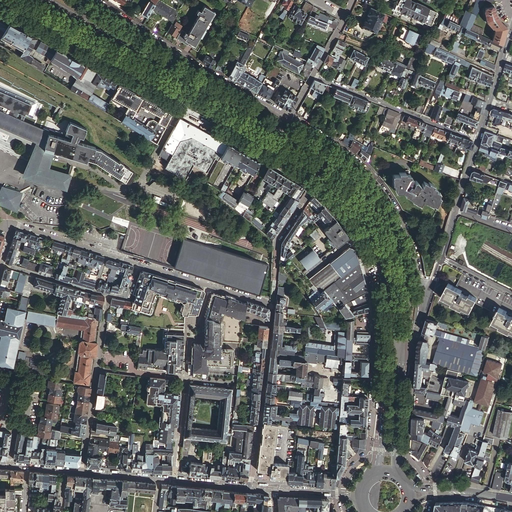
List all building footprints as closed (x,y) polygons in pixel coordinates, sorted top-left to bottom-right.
[(150,0),(150,1),(149,0),(141,13),(147,17),(152,8),(157,0),(150,0)] [(177,12),(157,0),(152,8),(173,20),(177,12)] [(283,18),(292,1),(290,0),(286,0),(287,0),(286,0),(283,0),(282,3),(284,4),(283,6),(285,7),(283,11),(281,16),(283,18)] [(431,25),(436,12),(426,7),(426,6),(417,2),(416,3),(410,0),(398,0),(395,9),(431,25)] [(473,24),(481,5),(483,0),(469,0),(459,24),(461,25),(471,29),(473,24)] [(311,11),(313,5),(304,1),(300,10),(306,13),(307,9),(311,11)] [(300,23),(306,13),(300,10),(299,9),(299,8),(294,5),(288,16),(300,23)] [(306,21),(324,29),(325,26),(326,24),(327,25),(335,28),(338,23),(337,19),(333,17),(328,19),(324,17),(323,15),(319,13),(319,14),(316,13),(315,11),(316,7),(313,5),(311,11),(306,21)] [(198,10),(196,13),(199,15),(197,17),(189,32),(188,34),(185,32),(181,30),(176,38),(187,44),(188,42),(194,45),(213,12),(204,6),(200,11),(198,10)] [(498,17),(497,16),(497,14),(495,11),(494,9),(494,6),(486,7),(485,8),(485,10),(485,11),(487,21),(493,27),(495,29),(492,39),(502,44),(504,37),(507,27),(506,26),(504,25),(503,23),(501,22),(501,21),(499,19),(498,17)] [(371,7),(367,14),(369,15),(366,21),(365,20),(362,26),(376,32),(384,13),(371,7)] [(136,19),(143,23),(147,17),(141,13),(140,12),(136,19)] [(459,24),(449,19),(448,19),(444,17),(441,22),(440,23),(438,27),(441,28),(443,24),(458,31),(461,25),(459,24)] [(2,20),(0,18),(0,24),(1,25),(0,27),(0,28),(4,32),(9,23),(2,20)] [(173,20),(167,30),(175,35),(181,25),(173,20)] [(4,32),(0,38),(22,50),(31,36),(24,32),(9,23),(4,32)] [(413,44),(418,33),(409,29),(406,28),(406,27),(402,25),(400,29),(401,30),(398,37),(404,39),(404,40),(405,41),(406,42),(408,43),(409,44),(411,44),(412,44),(413,44)] [(461,33),(476,39),(478,34),(462,26),(458,34),(460,35),(461,33)] [(477,26),(475,31),(478,33),(481,34),(484,29),(477,26)] [(247,40),(250,33),(239,29),(236,35),(247,40)] [(271,38),(260,32),(257,37),(258,37),(264,40),(269,42),(271,38)] [(485,43),(487,45),(490,39),(478,34),(476,39),(485,43)] [(458,43),(460,37),(457,36),(450,50),(456,52),(460,44),(458,43)] [(340,53),(345,43),(338,39),(332,49),(340,53)] [(438,47),(440,43),(431,39),(429,43),(438,47)] [(487,45),(500,50),(502,45),(501,44),(490,39),(487,45)] [(315,64),(325,47),(316,44),(309,57),(307,57),(306,60),(312,63),(315,64)] [(252,49),(248,46),(248,47),(240,61),(239,63),(243,65),(252,49)] [(356,61),(362,50),(353,46),(352,48),(353,49),(349,57),(356,61)] [(456,56),(451,54),(448,52),(437,47),(436,50),(435,49),(433,55),(453,64),(454,61),(456,56)] [(292,54),(292,53),(283,49),(281,52),(278,58),(277,60),(299,72),(303,64),(287,55),(288,52),(292,54)] [(72,58),(57,50),(50,62),(69,72),(76,78),(84,65),(72,58)] [(366,51),(362,50),(356,61),(364,65),(368,56),(364,54),(366,51)] [(481,60),(481,59),(484,53),(479,51),(476,57),(481,60)] [(323,62),(324,62),(329,65),(330,65),(333,59),(336,60),(337,59),(333,57),(334,55),(329,53),(328,54),(323,62)] [(389,72),(393,63),(394,60),(392,59),(391,62),(389,61),(391,57),(384,54),(382,58),(378,67),(389,72)] [(205,55),(201,61),(203,62),(204,63),(205,64),(210,66),(211,67),(214,60),(205,55)] [(338,56),(338,57),(337,59),(336,60),(333,59),(330,65),(339,69),(339,71),(340,72),(346,60),(338,56)] [(414,71),(419,59),(411,56),(406,65),(406,68),(414,71)] [(470,62),(465,60),(456,56),(454,61),(459,63),(468,67),(470,62)] [(495,65),(481,59),(481,60),(479,63),(493,69),(495,65)] [(242,66),(243,65),(239,63),(240,61),(239,60),(238,62),(237,61),(234,65),(232,63),(229,68),(232,70),(228,76),(235,80),(242,66)] [(311,66),(312,63),(306,60),(304,66),(310,69),(311,66)] [(459,63),(454,61),(453,64),(448,75),(453,78),(459,63)] [(225,66),(219,62),(215,69),(221,73),(225,66)] [(401,77),(404,71),(405,68),(393,63),(389,72),(401,77)] [(95,87),(102,74),(84,65),(76,78),(70,89),(87,101),(91,94),(95,87)] [(242,66),(235,80),(249,88),(254,78),(249,75),(243,72),(245,68),(242,66)] [(301,74),(307,78),(311,71),(305,67),(301,74)] [(492,80),(494,76),(487,74),(487,73),(471,67),(468,78),(477,81),(479,75),(492,80)] [(417,83),(420,75),(421,74),(414,71),(406,68),(405,68),(404,71),(406,72),(415,76),(411,85),(415,87),(417,83)] [(112,96),(119,84),(111,80),(102,74),(95,87),(99,89),(100,86),(104,87),(106,84),(108,85),(107,88),(109,90),(107,93),(112,96)] [(254,78),(249,88),(256,92),(264,77),(260,75),(257,80),(255,78),(254,78)] [(432,89),(432,88),(435,82),(435,81),(420,75),(417,83),(432,89)] [(491,86),(492,80),(479,75),(477,81),(478,81),(491,86)] [(305,81),(298,77),(294,85),(301,88),(305,81)] [(406,79),(401,77),(391,102),(394,103),(397,95),(396,94),(399,86),(403,88),(405,82),(406,79)] [(322,91),(326,84),(314,80),(310,87),(321,93),(322,91)] [(459,90),(460,88),(452,84),(452,83),(451,82),(450,84),(445,82),(444,84),(454,88),(459,90)] [(129,106),(136,93),(119,84),(112,96),(112,97),(129,106)] [(351,94),(326,84),(322,91),(329,94),(330,91),(334,92),(333,95),(348,101),(351,94)] [(444,85),(442,84),(438,93),(439,94),(450,98),(454,89),(444,85)] [(0,124),(38,141),(39,136),(40,134),(41,131),(50,133),(70,139),(76,141),(77,139),(78,136),(81,137),(84,130),(85,129),(70,122),(66,131),(71,133),(70,136),(61,132),(60,133),(55,130),(54,131),(49,129),(48,130),(24,119),(26,113),(28,114),(34,102),(0,87),(0,124)] [(296,96),(298,93),(292,90),(291,93),(287,90),(287,91),(285,89),(283,93),(279,91),(273,101),(279,104),(283,107),(288,109),(290,108),(292,104),(293,104),(297,96),(296,96)] [(454,89),(450,98),(458,101),(461,93),(459,92),(454,89)] [(478,95),(477,98),(483,101),(486,94),(479,91),(477,95),(478,95)] [(497,99),(510,103),(510,101),(511,96),(498,91),(496,96),(497,99)] [(155,145),(157,143),(162,133),(167,123),(170,119),(173,114),(163,108),(136,93),(129,106),(120,122),(155,145)] [(483,101),(477,98),(472,96),(465,93),(462,100),(469,103),(470,102),(474,104),(473,107),(475,107),(473,115),(470,114),(468,117),(478,121),(480,113),(482,113),(483,109),(486,101),(483,101)] [(87,101),(104,111),(108,104),(91,94),(87,101)] [(370,102),(351,94),(348,101),(347,104),(349,105),(362,110),(363,110),(366,111),(370,102)] [(433,106),(429,117),(436,120),(442,106),(435,103),(433,106)] [(421,114),(424,107),(418,104),(415,111),(421,114)] [(399,113),(388,108),(386,113),(382,122),(394,127),(399,113)] [(492,109),(491,113),(502,117),(504,111),(494,108),(492,109)] [(470,114),(458,109),(457,112),(468,117),(470,114)] [(511,113),(504,111),(502,117),(511,120),(511,113)] [(448,112),(443,123),(450,125),(453,118),(448,116),(449,113),(448,112)] [(468,117),(457,112),(454,118),(458,120),(464,122),(465,122),(468,117)] [(419,121),(404,115),(401,121),(405,122),(405,123),(416,127),(419,121)] [(182,119),(179,117),(178,120),(179,124),(176,128),(174,126),(174,127),(159,155),(169,161),(165,168),(186,179),(193,166),(207,173),(207,172),(211,174),(220,157),(227,144),(188,122),(187,124),(183,122),(182,119)] [(478,121),(468,117),(465,122),(466,123),(476,127),(478,121)] [(426,124),(419,121),(416,127),(420,129),(420,130),(423,131),(423,130),(424,130),(426,124)] [(434,127),(426,124),(424,130),(423,130),(423,131),(431,134),(434,127)] [(0,130),(34,145),(36,142),(0,126),(0,130)] [(449,133),(434,127),(431,134),(431,135),(446,141),(446,140),(449,133)] [(40,134),(39,136),(38,141),(37,142),(28,162),(29,163),(26,175),(64,186),(67,174),(47,168),(52,151),(53,149),(87,159),(88,157),(92,158),(91,160),(95,162),(104,167),(112,173),(117,176),(125,181),(132,171),(123,165),(123,164),(119,161),(118,162),(101,150),(95,148),(95,147),(87,145),(76,141),(70,139),(50,133),(41,131),(40,134)] [(342,142),(349,146),(353,137),(354,134),(348,131),(342,142)] [(484,134),(484,136),(494,139),(495,134),(485,131),(484,134)] [(449,133),(446,140),(457,144),(460,137),(449,133)] [(494,139),(484,136),(482,140),(481,145),(492,149),(493,147),(491,146),(494,139)] [(349,146),(358,154),(362,144),(353,139),(354,138),(353,137),(349,146)] [(473,142),(460,137),(457,144),(456,148),(461,150),(463,146),(469,148),(471,149),(473,142)] [(362,144),(358,154),(365,161),(373,142),(371,141),(370,144),(369,144),(367,147),(362,144)] [(503,147),(505,147),(505,146),(495,142),(493,147),(492,149),(498,151),(502,153),(503,147)] [(226,160),(234,165),(241,151),(232,147),(227,144),(220,157),(226,160)] [(481,145),(479,151),(487,154),(486,158),(489,159),(491,153),(492,149),(481,145)] [(86,161),(87,159),(53,149),(52,151),(86,161)] [(242,170),(250,156),(245,153),(241,151),(234,165),(233,166),(235,167),(236,165),(238,166),(239,168),(242,170)] [(253,174),(260,162),(250,156),(242,170),(244,171),(246,170),(253,174)] [(207,181),(212,185),(226,160),(220,157),(211,174),(207,181)] [(421,160),(419,164),(420,164),(423,166),(434,170),(435,167),(428,164),(428,165),(426,164),(427,162),(421,160)] [(22,175),(65,188),(69,174),(67,174),(64,186),(26,175),(29,163),(28,162),(22,175)] [(435,167),(434,170),(440,173),(441,173),(443,165),(437,163),(435,167)] [(272,183),(278,172),(272,168),(269,167),(263,177),(269,181),(263,192),(266,193),(267,191),(272,183)] [(479,179),(495,184),(497,178),(475,170),(473,171),(471,178),(479,181),(479,179)] [(278,187),(284,176),(278,172),(272,183),(278,187)] [(405,174),(405,172),(398,172),(398,174),(393,175),(393,178),(392,178),(392,180),(392,183),(393,183),(393,187),(396,187),(396,191),(402,191),(404,193),(404,194),(411,198),(411,200),(420,205),(422,200),(431,205),(432,204),(435,206),(440,197),(437,195),(439,192),(435,190),(436,188),(433,186),(434,185),(429,182),(428,184),(423,181),(421,186),(419,185),(413,182),(412,181),(412,178),(409,178),(409,174),(408,174),(405,174)] [(287,192),(293,182),(292,180),(284,176),(278,187),(273,194),(272,197),(266,193),(261,201),(272,208),(275,203),(284,190),(287,192)] [(511,192),(511,194),(511,183),(501,179),(501,180),(499,185),(503,187),(504,187),(506,187),(507,187),(511,189),(511,192)] [(218,195),(222,199),(225,193),(224,192),(227,187),(229,184),(225,182),(221,190),(218,195)] [(290,195),(296,199),(297,197),(304,188),(293,182),(287,192),(286,193),(290,195)] [(0,200),(16,207),(21,193),(11,190),(6,188),(2,187),(0,191),(0,200)] [(248,205),(252,197),(243,192),(238,200),(248,205)] [(502,193),(499,192),(497,192),(492,209),(497,211),(502,193)] [(222,199),(234,208),(237,202),(238,201),(225,193),(222,199)] [(298,201),(296,199),(290,195),(286,201),(294,207),(295,206),(298,201)] [(313,196),(309,200),(319,210),(323,205),(318,201),(313,196)] [(477,214),(478,210),(468,206),(471,199),(465,197),(464,198),(461,209),(467,211),(467,210),(477,214)] [(0,202),(16,209),(16,207),(0,200),(0,202)] [(319,210),(309,200),(308,202),(317,212),(319,210)] [(293,208),(294,207),(286,201),(283,205),(292,211),(293,208)] [(20,208),(32,219),(37,214),(26,203),(20,208)] [(283,205),(281,209),(289,214),(292,211),(283,205)] [(323,205),(319,210),(317,212),(316,212),(319,216),(318,217),(319,218),(327,210),(324,206),(323,205)] [(304,208),(303,209),(310,218),(313,216),(305,207),(304,208)] [(242,215),(251,222),(253,218),(254,214),(246,208),(242,215)] [(281,209),(278,213),(286,219),(287,217),(289,214),(281,209)] [(295,221),(299,225),(306,219),(309,222),(312,219),(310,218),(303,209),(299,216),(295,221)] [(324,221),(331,215),(327,210),(319,218),(320,220),(321,218),(324,221)] [(489,218),(491,212),(484,210),(483,212),(481,211),(478,210),(477,214),(489,218)] [(127,235),(124,245),(173,259),(180,234),(133,221),(135,213),(129,211),(123,234),(127,235)] [(278,213),(275,217),(284,222),(286,219),(278,213)] [(58,224),(59,216),(38,215),(38,222),(58,224)] [(328,225),(335,219),(334,218),(331,215),(324,221),(326,223),(327,224),(328,225)] [(272,221),(281,227),(284,222),(275,217),(272,221)] [(251,222),(260,229),(263,226),(253,218),(251,222)] [(347,235),(335,219),(328,225),(324,229),(330,237),(336,245),(347,237),(347,235)] [(268,228),(276,233),(280,228),(281,227),(272,221),(268,227),(268,228)] [(294,233),(299,225),(295,221),(290,229),(294,233)] [(265,233),(272,239),(274,237),(276,233),(268,228),(269,229),(265,233)] [(13,237),(20,239),(22,233),(23,232),(16,229),(13,237)] [(294,233),(290,229),(289,230),(284,238),(289,241),(294,233)] [(308,235),(312,238),(314,240),(320,235),(315,229),(311,232),(308,235)] [(27,234),(25,240),(22,250),(31,253),(34,254),(35,249),(34,249),(36,243),(37,244),(39,237),(28,233),(27,234)] [(18,248),(20,239),(13,237),(10,246),(17,248),(18,248)] [(330,237),(327,239),(334,248),(336,245),(330,237)] [(270,265),(186,239),(177,268),(261,294),(270,265)] [(60,243),(53,241),(51,248),(58,250),(60,243)] [(66,245),(60,243),(58,250),(64,251),(66,245)] [(73,247),(66,245),(64,251),(69,253),(67,259),(62,257),(60,262),(63,263),(68,264),(68,263),(71,254),(73,247)] [(14,256),(17,248),(10,246),(7,255),(14,257),(14,256)] [(329,262),(340,276),(358,262),(356,254),(353,247),(349,246),(329,262)] [(81,250),(73,247),(71,254),(76,256),(73,264),(68,263),(68,264),(67,265),(70,266),(75,268),(77,261),(81,250)] [(298,258),(306,268),(319,256),(311,247),(298,258)] [(280,248),(280,257),(283,259),(285,262),(289,258),(285,254),(284,254),(286,250),(285,250),(280,248)] [(87,251),(81,250),(77,261),(83,263),(87,251)] [(93,253),(87,251),(83,263),(88,265),(93,253)] [(34,254),(31,253),(29,259),(34,261),(31,270),(37,272),(40,263),(42,256),(41,256),(38,255),(34,254)] [(98,255),(93,253),(88,265),(94,267),(95,264),(98,255)] [(14,257),(7,255),(5,262),(11,264),(12,263),(14,257)] [(104,257),(98,255),(95,264),(98,265),(98,263),(101,264),(104,257)] [(14,256),(14,257),(12,263),(19,265),(21,258),(14,256)] [(34,261),(29,259),(26,267),(26,269),(31,270),(34,261)] [(117,268),(119,263),(109,260),(106,261),(105,265),(112,267),(117,268)] [(123,273),(126,264),(119,262),(119,263),(117,268),(119,269),(119,271),(122,272),(123,273)] [(323,289),(340,276),(329,262),(308,279),(312,283),(320,292),(323,289)] [(358,262),(340,276),(323,289),(332,300),(338,307),(344,303),(351,299),(366,291),(364,282),(361,272),(360,266),(358,262)] [(37,272),(49,276),(51,270),(48,269),(49,266),(40,263),(37,272)] [(51,270),(49,276),(62,280),(64,275),(66,269),(67,265),(68,264),(63,263),(62,268),(60,267),(60,271),(61,271),(60,274),(55,273),(55,271),(51,270)] [(133,266),(126,264),(123,273),(122,276),(126,278),(130,279),(131,275),(130,275),(133,266)] [(4,269),(0,282),(7,284),(11,269),(6,268),(4,269)] [(17,279),(20,272),(13,270),(10,277),(17,279)] [(183,314),(185,314),(198,315),(205,292),(204,290),(189,285),(175,281),(175,282),(167,280),(168,279),(153,274),(143,270),(140,272),(137,281),(140,283),(134,302),(132,302),(131,309),(139,311),(140,310),(151,314),(153,309),(150,308),(155,294),(156,293),(157,294),(159,293),(180,300),(181,302),(182,301),(183,303),(181,311),(183,314)] [(71,277),(70,282),(81,286),(83,280),(82,280),(85,273),(78,271),(76,278),(72,276),(71,277)] [(21,293),(27,274),(20,272),(17,279),(17,280),(16,283),(15,287),(14,291),(21,293)] [(126,278),(122,276),(122,277),(121,278),(120,282),(124,283),(125,284),(127,284),(128,284),(129,282),(125,281),(126,280),(126,278)] [(56,311),(57,311),(70,314),(71,309),(67,308),(70,297),(75,298),(77,290),(36,277),(33,286),(61,295),(56,311)] [(83,280),(81,286),(93,289),(96,279),(94,278),(93,281),(84,278),(83,280)] [(111,286),(110,290),(117,292),(118,288),(120,282),(113,281),(111,286)] [(109,293),(110,290),(111,286),(106,285),(107,282),(106,282),(104,282),(104,284),(99,283),(96,290),(109,293)] [(118,288),(126,290),(127,287),(124,286),(124,285),(124,283),(120,282),(118,288)] [(308,295),(315,308),(319,305),(322,308),(332,300),(323,289),(320,292),(312,283),(310,285),(311,285),(310,286),(313,289),(311,291),(310,292),(311,292),(308,295)] [(441,296),(470,311),(477,298),(469,294),(468,296),(461,292),(462,291),(448,284),(441,296)] [(0,286),(0,294),(4,295),(5,293),(8,294),(10,290),(5,288),(0,286)] [(77,290),(75,298),(75,300),(82,302),(84,292),(77,290)] [(367,295),(366,291),(351,299),(352,300),(354,299),(356,303),(357,303),(367,300),(367,295)] [(91,294),(84,292),(82,302),(88,304),(91,294)] [(189,374),(206,376),(208,363),(232,365),(234,350),(220,349),(220,343),(218,343),(219,321),(222,311),(244,318),(246,303),(230,298),(214,293),(211,294),(205,316),(206,319),(205,326),(204,348),(203,348),(202,348),(202,347),(200,344),(194,344),(194,346),(192,346),(190,362),(188,362),(187,372),(189,374)] [(96,302),(97,295),(91,294),(88,304),(88,306),(94,308),(95,306),(95,304),(96,302)] [(96,307),(102,308),(104,296),(97,295),(96,302),(101,303),(100,305),(96,304),(96,307)] [(277,296),(275,311),(281,312),(282,303),(285,303),(285,298),(283,297),(280,296),(277,296)] [(469,312),(470,311),(441,296),(441,298),(469,312)] [(21,297),(18,308),(26,310),(29,298),(21,297)] [(112,298),(110,305),(114,306),(113,307),(117,308),(119,299),(112,298)] [(125,300),(119,299),(117,308),(116,312),(122,313),(123,307),(125,300)] [(132,302),(125,300),(123,307),(131,309),(132,302)] [(268,308),(247,301),(246,309),(263,314),(262,317),(268,318),(269,311),(268,308)] [(345,316),(353,314),(352,313),(344,303),(338,307),(345,316)] [(97,319),(101,319),(102,308),(96,307),(95,306),(94,308),(94,312),(96,313),(96,316),(96,318),(97,319)] [(353,314),(359,313),(362,312),(369,311),(368,306),(361,308),(361,306),(358,307),(354,308),(355,310),(352,313),(353,314)] [(491,321),(511,331),(511,315),(511,316),(505,312),(506,310),(498,306),(491,321)] [(0,318),(0,334),(0,336),(0,363),(11,366),(12,366),(25,311),(7,307),(4,320),(0,318)] [(38,323),(40,313),(29,310),(27,320),(38,323)] [(91,356),(95,356),(97,343),(93,342),(97,319),(96,318),(94,318),(93,318),(88,317),(86,317),(83,316),(79,315),(75,315),(72,314),(70,314),(57,311),(56,316),(57,316),(55,326),(81,330),(84,330),(82,340),(79,343),(78,351),(81,354),(78,372),(75,371),(73,382),(89,384),(90,374),(89,373),(91,356)] [(275,311),(273,323),(285,324),(285,321),(281,320),(282,312),(281,312),(275,311)] [(49,325),(51,315),(40,313),(38,323),(49,325)] [(320,327),(326,327),(323,321),(321,318),(321,317),(320,317),(315,316),(320,327)] [(439,322),(427,318),(425,324),(423,331),(428,332),(429,333),(439,336),(468,344),(470,340),(439,331),(436,330),(437,326),(438,325),(441,326),(440,327),(446,329),(447,324),(439,322)] [(346,321),(345,339),(352,339),(353,319),(346,320),(346,321)] [(116,322),(108,321),(106,329),(115,331),(116,322)] [(340,356),(344,356),(345,339),(346,321),(323,321),(326,327),(335,328),(334,345),(305,341),(304,350),(340,356)] [(139,348),(141,327),(128,324),(121,323),(120,329),(127,331),(137,333),(137,336),(135,348),(139,348)] [(272,332),(281,333),(282,327),(284,328),(285,324),(273,323),(272,332)] [(298,331),(297,336),(298,336),(301,327),(294,326),(293,325),(285,324),(284,328),(284,330),(298,331)] [(266,338),(267,326),(259,326),(257,337),(266,338)] [(138,352),(136,369),(181,374),(183,372),(184,361),(181,361),(183,333),(168,332),(166,351),(143,349),(142,352),(138,352)] [(369,340),(370,332),(357,332),(356,340),(369,340)] [(489,337),(483,335),(479,348),(485,349),(489,337)] [(485,349),(479,348),(468,344),(439,336),(437,341),(439,342),(433,363),(434,363),(435,363),(436,364),(437,365),(437,366),(450,369),(477,377),(486,349),(485,349)] [(265,346),(266,338),(257,337),(256,344),(265,346)] [(427,340),(421,338),(420,341),(418,346),(417,360),(424,361),(425,348),(427,340)] [(272,339),(271,347),(282,349),(283,345),(282,345),(280,344),(280,340),(272,339)] [(349,359),(360,360),(368,361),(369,355),(353,355),(353,354),(352,354),(352,353),(351,353),(352,339),(345,339),(344,356),(343,359),(349,359)] [(284,344),(282,343),(282,345),(283,345),(282,349),(294,350),(294,351),(295,350),(296,346),(297,341),(296,340),(291,340),(290,345),(284,344)] [(264,357),(265,346),(256,344),(254,344),(253,349),(256,350),(256,352),(255,356),(264,357)] [(271,347),(270,356),(278,357),(278,353),(290,355),(293,355),(293,359),(304,360),(304,356),(293,354),(294,351),(294,350),(282,349),(271,347)] [(321,360),(325,361),(339,363),(339,362),(340,356),(304,351),(304,356),(304,360),(293,359),(292,358),(291,364),(296,365),(295,374),(301,375),(301,380),(302,380),(302,382),(301,382),(300,385),(314,387),(321,387),(321,386),(322,377),(305,375),(306,360),(319,362),(320,362),(320,361),(321,360)] [(487,353),(486,358),(502,364),(498,378),(500,378),(504,364),(506,358),(504,358),(487,353)] [(50,363),(57,364),(58,355),(56,355),(50,359),(50,363)] [(270,356),(268,372),(276,372),(278,357),(270,356)] [(343,362),(342,374),(355,375),(356,372),(349,371),(349,359),(343,359),(344,356),(340,356),(339,362),(343,362)] [(502,364),(486,358),(473,400),(490,405),(497,381),(499,382),(500,378),(498,378),(502,364)] [(368,376),(368,366),(368,361),(360,360),(360,366),(360,372),(361,372),(361,375),(368,376)] [(424,361),(417,360),(415,384),(422,385),(423,368),(437,369),(437,366),(437,365),(436,364),(435,363),(434,363),(433,363),(424,361)] [(339,363),(325,361),(323,372),(338,374),(339,363)] [(0,363),(0,372),(0,373),(5,374),(10,372),(10,370),(11,366),(0,363)] [(477,377),(450,369),(442,395),(450,396),(455,397),(470,400),(470,399),(477,377)] [(96,392),(94,406),(97,407),(99,407),(104,408),(104,407),(108,408),(110,409),(111,408),(112,409),(115,410),(116,410),(116,409),(119,406),(120,407),(121,406),(120,405),(120,401),(121,400),(121,399),(120,400),(117,396),(116,395),(116,396),(111,395),(112,391),(112,390),(111,390),(108,390),(107,389),(107,390),(103,389),(106,374),(99,372),(96,392)] [(267,379),(267,382),(275,382),(275,379),(284,379),(285,374),(282,373),(276,372),(268,372),(267,379)] [(162,379),(149,377),(148,385),(147,385),(146,388),(145,402),(159,404),(160,403),(162,405),(158,440),(159,440),(161,440),(172,441),(172,436),(174,425),(175,425),(177,425),(180,394),(163,392),(164,387),(164,382),(162,379)] [(349,384),(349,379),(342,378),(342,379),(342,384),(341,390),(341,395),(347,395),(348,384),(349,384)] [(60,389),(61,382),(48,380),(47,386),(49,387),(60,389)] [(491,405),(499,382),(497,381),(490,405),(491,405)] [(276,390),(277,390),(277,386),(275,386),(275,382),(267,382),(266,382),(266,389),(276,390)] [(231,389),(189,384),(188,394),(220,398),(216,430),(185,426),(184,437),(188,437),(197,438),(226,442),(231,389)] [(422,385),(415,384),(414,391),(427,393),(427,391),(428,387),(422,385)] [(75,421),(85,422),(86,417),(87,410),(88,404),(89,398),(90,391),(90,387),(78,385),(77,386),(76,391),(77,391),(76,392),(77,392),(73,420),(75,421)] [(60,396),(61,389),(60,389),(49,387),(48,393),(60,396)] [(317,394),(323,395),(324,391),(323,389),(323,388),(321,388),(321,387),(314,387),(313,394),(317,394)] [(322,402),(340,404),(341,395),(341,390),(324,389),(324,391),(323,395),(322,402)] [(440,401),(442,395),(428,392),(426,398),(440,401)] [(47,400),(59,403),(60,396),(48,393),(47,400)] [(264,402),(264,403),(275,404),(276,404),(277,397),(273,396),(265,395),(264,402)] [(358,414),(366,414),(367,397),(366,397),(361,396),(347,395),(341,395),(340,404),(339,423),(346,424),(349,424),(349,419),(342,419),(342,416),(346,416),(346,411),(358,411),(358,414)] [(454,403),(455,397),(450,396),(444,415),(449,417),(450,414),(454,403)] [(460,432),(470,400),(455,397),(454,403),(462,405),(463,403),(465,404),(460,417),(450,414),(449,417),(447,423),(456,426),(450,442),(449,441),(448,444),(445,450),(451,453),(456,443),(460,432)] [(258,406),(259,398),(252,398),(251,405),(258,406)] [(338,430),(339,423),(340,404),(322,402),(317,401),(310,401),(306,400),(301,400),(291,399),(290,404),(290,405),(298,406),(297,413),(289,412),(289,416),(292,416),(292,420),(297,420),(296,423),(311,425),(313,408),(320,409),(319,426),(333,428),(335,429),(336,430),(338,430)] [(488,412),(490,405),(473,400),(470,399),(468,406),(484,411),(488,412)] [(58,405),(46,402),(45,409),(57,411),(58,405)] [(264,403),(263,412),(274,414),(275,404),(264,403)] [(256,423),(258,406),(251,405),(248,405),(248,409),(251,409),(249,420),(247,420),(247,421),(249,422),(256,423)] [(468,406),(461,428),(469,430),(472,422),(480,424),(484,411),(468,406)] [(57,411),(45,409),(44,416),(55,418),(56,418),(57,411)] [(426,417),(440,421),(441,414),(414,409),(413,416),(420,416),(426,417)] [(493,434),(508,437),(511,417),(511,412),(498,410),(493,434)] [(262,422),(263,422),(269,423),(270,420),(273,420),(274,418),(287,420),(286,426),(290,427),(292,420),(292,416),(289,416),(274,414),(263,412),(262,422)] [(349,424),(366,425),(366,414),(358,414),(358,417),(358,419),(350,418),(349,419),(349,424)] [(442,421),(447,423),(449,417),(444,415),(441,414),(440,421),(442,421)] [(41,415),(40,422),(51,424),(53,424),(55,418),(44,416),(41,415)] [(425,427),(426,417),(420,416),(413,416),(413,430),(420,431),(424,432),(425,427)] [(238,420),(233,418),(231,429),(243,430),(246,430),(253,431),(253,426),(246,425),(237,424),(238,420)] [(60,430),(83,435),(85,422),(75,421),(74,427),(74,430),(70,429),(71,427),(60,424),(60,430)] [(39,427),(39,428),(49,430),(51,424),(40,422),(40,423),(39,423),(38,427),(39,427)] [(96,422),(95,431),(100,432),(115,434),(116,426),(97,422),(96,422)] [(269,423),(263,422),(261,443),(260,443),(257,470),(266,471),(266,470),(270,471),(269,477),(286,478),(287,471),(287,468),(287,465),(289,465),(290,465),(292,465),(292,461),(288,461),(287,464),(271,463),(274,445),(275,445),(277,424),(269,423)] [(338,430),(338,435),(345,436),(345,433),(346,424),(339,423),(338,430)] [(38,432),(37,435),(39,436),(41,436),(42,436),(47,437),(49,437),(51,431),(49,430),(39,428),(38,432)] [(58,438),(60,430),(51,428),(51,431),(49,437),(57,438),(58,438)] [(429,442),(437,429),(434,428),(433,431),(431,429),(428,434),(424,432),(420,431),(413,430),(412,437),(420,437),(429,442)] [(243,430),(231,429),(231,436),(237,436),(236,448),(234,448),(234,452),(241,453),(241,449),(242,437),(243,430)] [(429,442),(438,447),(441,442),(443,437),(439,434),(441,431),(437,429),(429,442)] [(246,430),(243,430),(242,437),(241,447),(251,448),(253,431),(246,430)] [(11,433),(4,431),(3,436),(3,437),(2,445),(6,445),(6,447),(7,447),(6,448),(8,448),(11,433)] [(21,447),(24,433),(17,432),(15,446),(21,447)] [(459,449),(465,434),(460,432),(456,443),(451,453),(457,456),(458,455),(461,450),(459,449)] [(37,435),(33,434),(31,444),(30,450),(33,450),(33,446),(36,447),(37,442),(38,442),(39,436),(37,435)] [(346,438),(347,436),(345,436),(338,435),(337,450),(345,451),(346,438)] [(347,436),(346,438),(347,438),(349,440),(352,440),(352,447),(352,448),(356,453),(365,449),(365,439),(363,439),(352,439),(352,436),(347,436)] [(197,438),(188,437),(188,442),(183,441),(181,458),(186,459),(190,443),(197,443),(197,438)] [(494,439),(484,437),(483,442),(476,465),(481,468),(482,467),(486,458),(490,459),(490,458),(486,456),(487,453),(485,452),(489,442),(493,443),(494,439)] [(99,443),(98,449),(108,450),(109,441),(109,440),(99,438),(99,443)] [(411,453),(420,459),(428,445),(412,439),(412,448),(411,453)] [(483,442),(477,439),(475,444),(476,445),(477,445),(475,449),(470,448),(465,460),(466,462),(476,465),(483,442)] [(119,469),(125,469),(126,461),(122,461),(123,452),(127,453),(128,441),(120,440),(119,442),(118,453),(117,462),(116,468),(119,468),(119,469)] [(119,442),(109,441),(108,450),(108,451),(118,453),(119,442)] [(145,460),(142,460),(141,470),(140,471),(151,472),(152,453),(152,448),(153,444),(153,443),(153,441),(151,441),(151,444),(149,443),(149,449),(145,448),(145,453),(145,460)] [(89,442),(87,456),(92,456),(92,453),(96,453),(97,453),(98,449),(99,443),(89,442)] [(44,462),(53,463),(55,449),(52,448),(50,448),(50,446),(52,446),(46,445),(45,453),(44,462)] [(131,464),(130,470),(141,470),(142,460),(142,454),(137,453),(136,461),(135,461),(136,447),(132,446),(132,453),(131,459),(131,464)] [(7,457),(8,448),(6,448),(1,447),(0,456),(0,458),(5,459),(7,457)] [(250,453),(251,448),(241,447),(241,449),(241,453),(240,460),(240,461),(243,461),(249,461),(250,453)] [(152,448),(152,453),(158,453),(161,453),(161,464),(161,472),(171,472),(171,449),(162,448),(154,448),(152,448)] [(287,471),(286,478),(286,482),(301,483),(303,463),(305,449),(296,448),(296,454),(297,454),(296,469),(292,469),(290,469),(290,471),(287,471)] [(55,449),(53,463),(63,463),(64,453),(64,449),(60,449),(55,449)] [(335,477),(337,478),(338,476),(338,475),(340,472),(340,471),(342,468),(343,466),(344,465),(345,456),(345,451),(337,450),(335,466),(335,473),(335,477)] [(423,462),(427,467),(435,452),(432,450),(430,454),(427,453),(423,462)] [(240,460),(241,453),(234,452),(229,451),(228,459),(240,460)] [(64,453),(63,463),(77,465),(79,463),(80,454),(64,453)] [(87,466),(99,467),(101,457),(101,456),(95,456),(96,453),(92,453),(92,456),(87,456),(85,464),(87,466)] [(152,453),(151,472),(161,472),(161,464),(158,464),(158,453),(152,453)] [(206,459),(202,459),(202,463),(200,475),(209,476),(210,465),(210,463),(211,460),(206,459)] [(246,480),(249,461),(243,461),(242,471),(239,470),(238,479),(246,480)] [(200,475),(202,463),(190,462),(190,463),(190,464),(189,465),(189,466),(188,474),(190,474),(197,475),(200,475)] [(209,476),(220,477),(222,462),(220,462),(220,464),(217,463),(216,470),(212,469),(213,466),(210,465),(209,476)] [(303,463),(301,483),(301,484),(307,485),(309,471),(307,471),(307,465),(307,464),(303,463)] [(307,485),(314,485),(316,472),(317,466),(307,465),(307,471),(309,471),(307,485)] [(321,486),(329,487),(331,473),(335,473),(335,466),(332,466),(331,472),(325,471),(325,472),(324,472),(322,472),(321,486)] [(0,511),(14,511),(14,488),(10,488),(5,488),(5,495),(0,495),(0,476),(9,476),(10,470),(0,468),(0,511)] [(23,471),(10,470),(9,476),(9,480),(22,481),(23,471)] [(314,485),(321,486),(322,472),(320,470),(319,472),(316,472),(314,485)] [(42,485),(47,485),(49,473),(42,473),(40,489),(41,489),(42,485)] [(335,486),(337,479),(337,478),(335,477),(335,473),(331,473),(329,487),(334,487),(335,486)] [(473,473),(470,481),(478,484),(480,475),(473,473)] [(74,488),(75,476),(67,475),(66,487),(71,488),(74,488)] [(83,489),(85,476),(75,476),(74,488),(83,489)] [(91,491),(93,477),(85,476),(83,489),(83,492),(89,493),(89,491),(91,491)] [(105,487),(106,478),(93,477),(91,491),(98,491),(98,487),(105,487)] [(119,497),(121,480),(106,478),(105,487),(112,487),(110,496),(119,497)] [(127,489),(128,480),(121,480),(119,497),(127,498),(127,489)] [(155,483),(128,480),(127,489),(136,490),(140,490),(141,491),(155,492),(155,483)] [(161,483),(159,507),(166,508),(167,505),(168,495),(168,492),(169,492),(169,490),(170,490),(171,484),(161,483)] [(176,485),(171,484),(170,490),(169,490),(169,492),(168,492),(168,495),(169,496),(169,494),(170,494),(169,502),(175,502),(175,498),(176,485)] [(185,486),(176,485),(175,498),(184,498),(185,486)] [(194,487),(185,486),(184,498),(193,499),(194,487)] [(71,496),(71,488),(66,487),(65,493),(66,493),(65,500),(72,500),(73,497),(71,496)] [(204,498),(206,488),(199,488),(197,508),(202,509),(202,506),(203,507),(204,501),(200,500),(201,498),(203,498),(204,498)] [(221,494),(222,490),(211,489),(209,501),(213,501),(213,499),(216,499),(220,500),(221,494)] [(232,503),(233,491),(222,490),(221,494),(220,500),(216,499),(214,509),(220,510),(222,502),(224,502),(223,505),(228,506),(228,502),(232,503)] [(48,492),(46,502),(47,503),(53,504),(52,507),(59,508),(60,500),(58,500),(58,497),(59,492),(54,491),(54,492),(51,492),(48,492)] [(231,511),(243,511),(245,501),(246,493),(233,491),(232,503),(231,511)] [(87,511),(90,495),(90,494),(90,493),(89,493),(83,492),(82,496),(81,501),(79,511),(87,511)] [(254,505),(255,493),(246,492),(246,493),(245,501),(250,502),(249,505),(253,505),(254,505)] [(255,493),(254,505),(257,505),(257,501),(260,502),(262,502),(263,494),(255,493)] [(266,494),(263,494),(262,502),(262,503),(270,504),(270,497),(268,495),(266,494)] [(126,506),(127,498),(119,497),(110,496),(109,505),(126,506)] [(297,504),(297,497),(291,497),(279,496),(277,498),(278,511),(297,511),(298,505),(297,504)] [(320,511),(320,508),(321,498),(306,497),(297,497),(297,504),(298,505),(297,511),(320,511)] [(327,498),(321,498),(320,508),(320,511),(327,511),(328,500),(327,498)] [(73,511),(74,511),(79,511),(81,501),(75,500),(73,511)] [(446,511),(447,511),(447,502),(441,502),(438,502),(436,503),(436,504),(435,506),(435,509),(434,511),(433,511),(446,511)] [(459,502),(447,502),(447,511),(446,511),(461,511),(463,502),(459,502)] [(484,511),(485,505),(484,505),(474,503),(468,502),(466,502),(463,502),(461,511),(478,511),(480,511),(483,511),(484,511)] [(270,511),(270,504),(262,503),(260,511),(270,511)]
